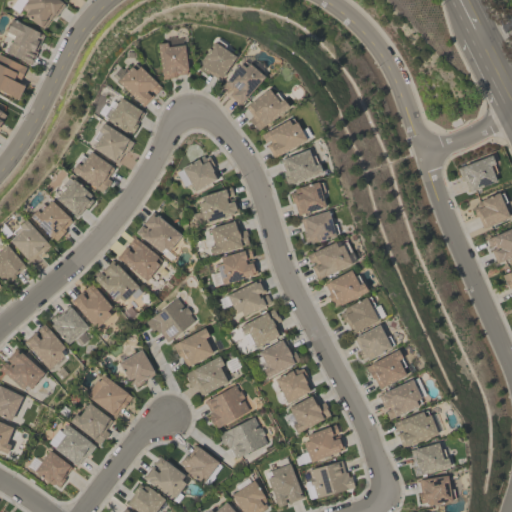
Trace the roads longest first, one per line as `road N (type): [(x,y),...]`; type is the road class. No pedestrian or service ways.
road 1 (residential): [(422,154),(366,38),(322,0),(100,2),(0,159)]
road 2 (residential): [(364,486),(329,385),(279,284),(238,157),(191,112),(171,115)]
road 3 (residential): [(511,419),(422,154)]
road 4 (residential): [(171,115),(77,251),(0,316)]
road 5 (residential): [(85,511),(124,452),(170,411)]
